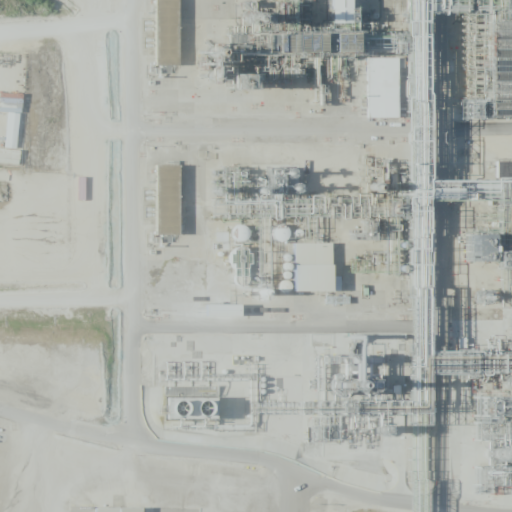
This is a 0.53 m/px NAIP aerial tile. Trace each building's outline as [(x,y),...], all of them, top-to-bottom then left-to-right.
[(177,65),(176,0),(153,0),(154,66),(177,65)] [(328,0),(328,23),(348,22),(348,0),(328,0)] [(347,31),(346,0),(360,0),(361,31),(347,31)] [(167,69),(167,3),(187,3),(187,69),(167,69)] [(396,118),(397,58),(367,58),(366,118),(396,118)] [(511,177),(511,162),(495,162),(496,177),(511,177)] [(162,238),(164,171),(185,171),(184,238),(162,238)] [(235,240),(246,241),(246,226),(235,225),(235,240)] [(272,239),(284,241),(287,231),(274,228),(272,239)] [(491,235),(464,233),(463,261),(489,262),(491,235)] [(292,244),(293,291),(331,291),(330,243),(292,244)] [(305,273),(342,272),(343,299),(306,301),(305,273)] [(214,310),(248,310),(248,322),(214,322),(214,310)] [(214,397),(164,400),(165,420),(215,418),(214,397)]
